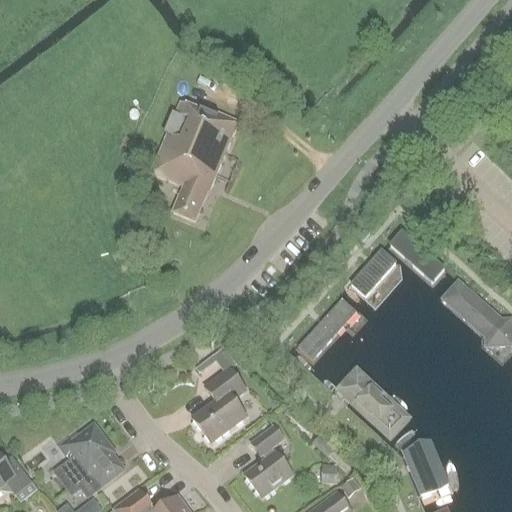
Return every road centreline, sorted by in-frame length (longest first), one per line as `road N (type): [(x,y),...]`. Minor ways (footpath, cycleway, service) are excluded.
road 1 (tertiary): [(98,366),(163,336),(273,246),(485,0)]
road 2 (residential): [(219,511),(140,428),(98,366)]
